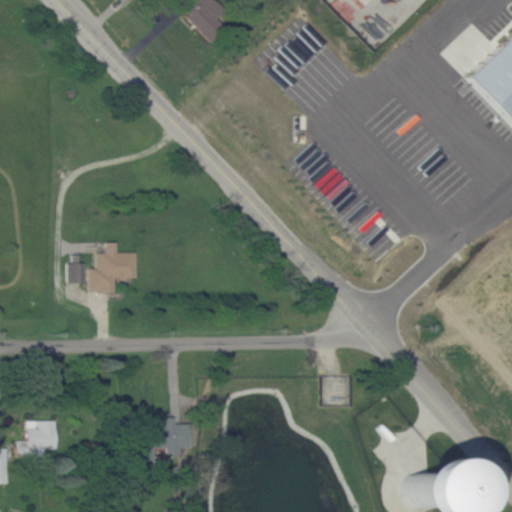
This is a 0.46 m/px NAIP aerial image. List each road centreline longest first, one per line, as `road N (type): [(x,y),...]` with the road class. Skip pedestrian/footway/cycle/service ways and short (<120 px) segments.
road 1 (tertiary): [(511,479),(59,0)]
road 2 (residential): [(0,346),(378,338)]
